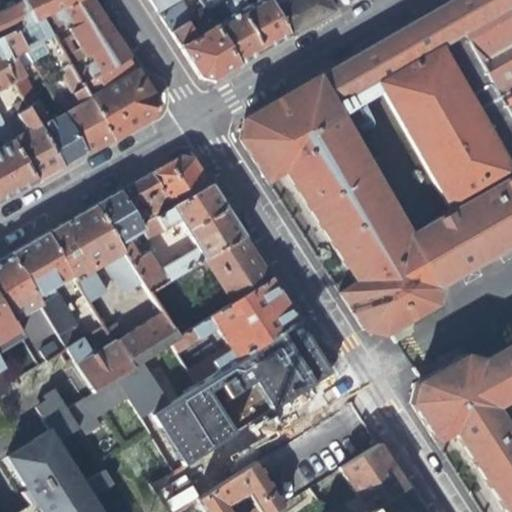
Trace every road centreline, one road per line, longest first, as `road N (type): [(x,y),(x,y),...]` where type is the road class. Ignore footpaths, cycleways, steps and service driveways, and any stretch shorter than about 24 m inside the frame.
road 1 (residential): [(199,129),(444,511)]
road 2 (residential): [(195,123),(411,0)]
road 3 (residential): [(0,234),(195,123)]
road 4 (residential): [(195,123),(116,0)]
